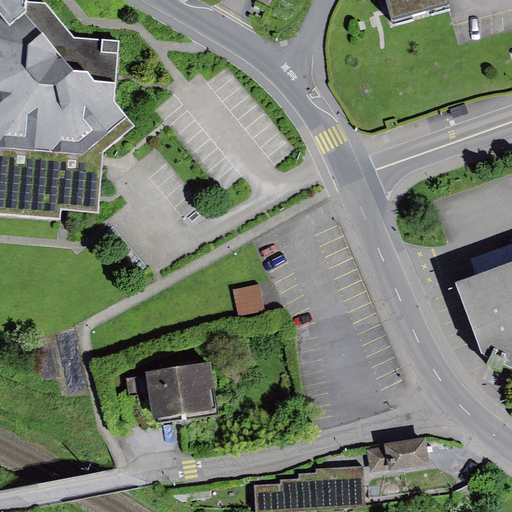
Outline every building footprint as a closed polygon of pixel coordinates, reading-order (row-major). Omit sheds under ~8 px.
[(0,0),(0,218),(63,223),(63,215),(100,218),(102,161),(103,155),(135,129),(116,104),(122,43),(76,41),(45,3),(17,1),(17,0),(0,0)] [(387,0),(398,38),(460,20),(454,0),(387,0)] [(465,106),(451,111),(454,119),(468,115),(465,106)] [(511,247),(470,264),(478,284),(511,271),(511,247)] [(511,271),(478,284),(456,293),(485,366),(511,377),(511,271)] [(260,287),(234,293),(240,318),(266,313),(260,287)] [(211,371),(146,381),(153,427),(183,422),(213,418),(210,398),(215,397),(211,371)] [(386,448),(368,451),(371,474),(390,471),(391,473),(431,466),(426,439),(385,446),(386,448)] [(301,476),(301,481),(282,483),(282,487),(257,489),(258,511),(298,511),(367,507),(366,481),(365,477),(365,472),(365,467),(318,470),(318,475),(301,476)]
